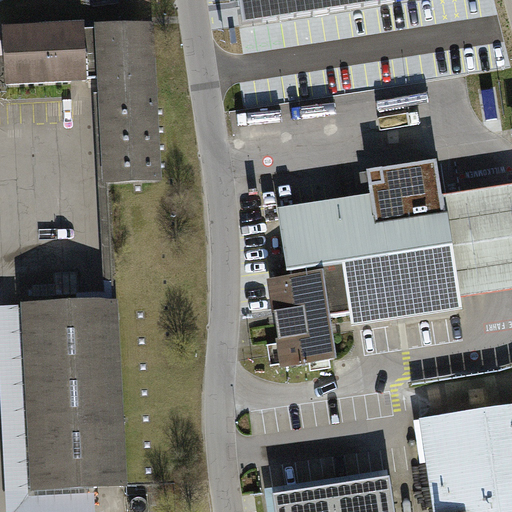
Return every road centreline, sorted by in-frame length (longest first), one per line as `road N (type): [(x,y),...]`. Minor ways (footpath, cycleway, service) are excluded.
road 1 (residential): [(230,511),(221,165),(194,0)]
road 2 (unknown): [(0,151),(62,146),(80,157),(89,235)]
